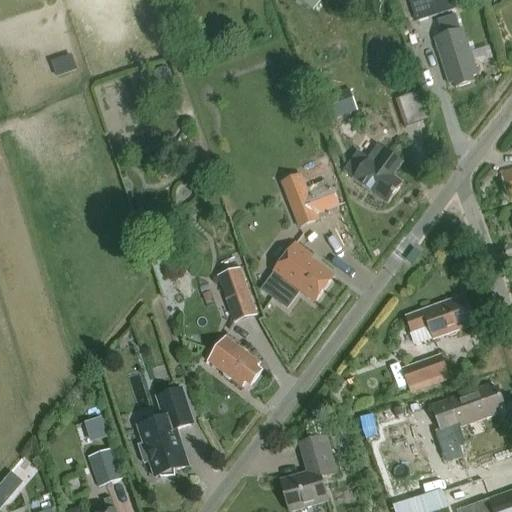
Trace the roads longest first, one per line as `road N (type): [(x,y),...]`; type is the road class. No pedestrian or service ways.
road 1 (residential): [(208,511),(398,256)]
road 2 (residential): [(511,326),(458,176)]
